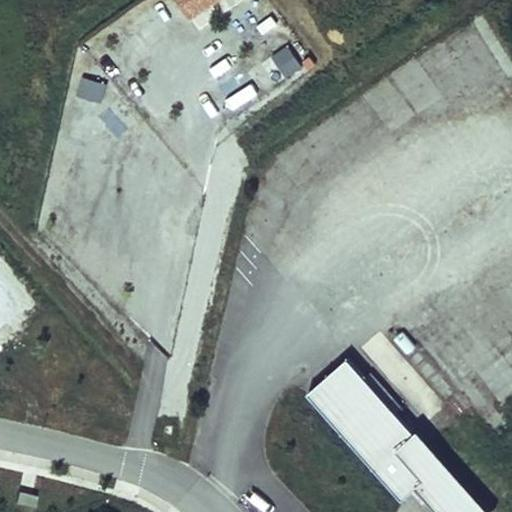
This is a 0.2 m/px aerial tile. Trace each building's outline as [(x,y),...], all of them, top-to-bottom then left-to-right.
[(177,0),(190,19),(217,0),(177,0)] [(199,29),(230,6),(224,0),(219,0),(193,20),(199,29)] [(483,42),(497,36),(487,14),(473,20),(483,42)] [(276,52),(284,77),(303,71),(295,46),(276,52)] [(105,100),(107,81),(83,79),(81,98),(105,100)] [(68,141),(98,145),(102,118),(72,113),(68,141)] [(488,511),(347,356),(310,389),(404,493),(418,480),(447,511),(488,511)] [(481,421),(489,445),(511,437),(511,423),(508,412),(481,421)]
